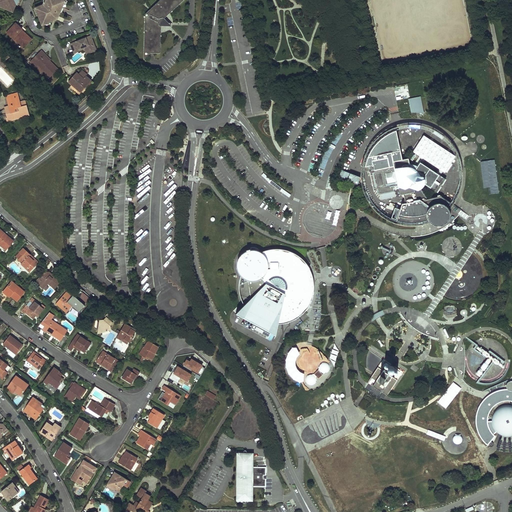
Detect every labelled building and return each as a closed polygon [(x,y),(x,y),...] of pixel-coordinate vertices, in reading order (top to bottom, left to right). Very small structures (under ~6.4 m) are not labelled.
[(0,0),(0,3),(4,5),(3,7),(12,11),(15,12),(20,0),(0,0)] [(43,0),(43,1),(45,5),(44,6),(43,5),(36,8),(43,24),(53,20),(52,16),(56,14),(57,15),(58,15),(59,15),(60,14),(59,13),(64,0),(43,0)] [(160,0),(146,14),(144,59),(151,53),(160,53),(161,25),(161,21),(164,19),(183,0),(160,0)] [(22,33),(20,31),(21,29),(22,28),(21,27),(20,28),(17,25),(17,24),(16,23),(7,32),(13,38),(12,38),(17,43),(19,41),(23,46),(30,38),(23,32),(22,33)] [(94,49),(89,38),(87,37),(68,44),(70,49),(76,46),(77,49),(81,48),(81,50),(82,51),(84,50),(87,51),(88,53),(93,51),(94,49)] [(32,39),(31,38),(30,38),(23,46),(19,41),(17,43),(23,49),(32,39)] [(10,60),(0,49),(0,60),(5,65),(10,60)] [(50,59),(41,51),(39,53),(43,57),(44,56),(49,61),(49,60),(50,59)] [(43,57),(39,53),(31,62),(38,70),(40,67),(43,70),(51,77),(58,69),(49,60),(49,61),(44,56),(43,57)] [(43,70),(42,72),(49,79),(51,77),(43,70)] [(80,94),(93,81),(82,70),(79,74),(77,72),(68,82),(80,94)] [(9,95),(7,99),(9,106),(10,109),(5,110),(8,118),(11,117),(12,119),(29,114),(26,101),(21,102),(21,104),(17,105),(14,94),(9,95)] [(421,97),(408,98),(411,113),(424,113),(421,97)] [(401,151),(397,129),(392,131),(388,133),(385,135),(382,137),(380,140),(377,142),(373,147),(371,151),(368,157),(366,163),(366,167),(369,166),(371,171),(369,171),(374,191),(378,190),(380,200),(396,196),(394,187),(398,186),(400,195),(404,195),(405,203),(402,204),(396,220),(407,222),(417,222),(421,222),(428,220),(429,222),(431,224),(433,225),(436,226),(439,227),(442,226),(445,225),(447,223),(449,220),(450,216),(450,213),(449,209),(447,207),(449,204),(450,203),(450,202),(441,196),(428,199),(420,187),(423,183),(437,192),(446,179),(420,162),(417,166),(414,164),(409,165),(408,159),(402,160),(393,162),(392,152),(401,151)] [(457,156),(424,135),(413,151),(445,173),(457,156)] [(402,160),(401,151),(392,152),(393,162),(402,160)] [(490,187),(491,194),(498,193),(494,160),(487,161),(490,187)] [(483,188),(490,187),(487,161),(480,162),(483,188)] [(290,197),(291,195),(279,186),(268,177),(258,167),(256,170),(266,180),(277,189),(290,197)] [(357,185),(359,177),(340,172),(338,179),(357,185)] [(0,246),(7,253),(15,244),(0,230),(0,246)] [(451,238),(446,240),(447,244),(443,245),(446,253),(455,250),(451,238)] [(382,245),(379,249),(388,257),(391,252),(382,245)] [(314,291),(314,285),(314,280),(313,276),(311,272),(310,268),(307,263),(305,262),(303,260),(301,257),(299,256),(296,254),(293,252),(289,251),(286,250),(283,249),(281,249),(277,249),(273,249),(268,250),(265,250),(261,252),(258,251),(256,250),(253,250),(250,250),(247,251),(245,251),(243,253),(241,255),(239,257),(239,259),(238,261),(237,265),(237,267),(238,270),(239,272),(240,274),(241,275),(240,279),(239,283),(239,286),(239,289),(240,294),(241,298),(242,302),(244,305),(235,314),(275,336),(279,324),(283,323),(286,323),(290,322),(293,320),(296,319),(301,315),(304,312),(308,308),(310,305),(312,301),(313,297),(314,294),(314,291)] [(30,274),(40,264),(25,250),(17,259),(23,265),(22,266),(30,274)] [(45,274),(37,284),(45,291),(50,286),(56,291),(62,284),(51,274),(45,274)] [(17,302),(25,293),(12,282),(3,293),(7,297),(10,293),(12,295),(10,297),(17,302)] [(74,297),(68,292),(56,306),(67,315),(68,313),(74,319),(82,309),(71,300),(74,297)] [(87,302),(90,299),(82,292),(79,295),(87,302)] [(38,316),(45,308),(42,305),(40,307),(35,303),(36,302),(33,299),(22,312),(25,315),(26,314),(33,320),(37,315),(38,316)] [(444,314),(454,317),(456,309),(446,307),(444,314)] [(405,311),(401,311),(404,316),(408,320),(413,325),(418,329),(424,332),(430,334),(438,336),(436,332),(434,328),(431,325),(426,320),(420,316),(414,313),(410,311),(405,311)] [(60,342),(67,332),(51,320),(54,316),(50,313),(41,324),(45,327),(42,330),(45,333),(46,332),(60,342)] [(114,321),(108,316),(105,319),(106,320),(105,322),(99,323),(97,337),(110,333),(110,327),(114,321)] [(412,327),(405,320),(404,322),(411,329),(412,327)] [(135,332),(124,325),(116,339),(127,346),(135,332)] [(85,354),(91,345),(77,335),(67,349),(71,352),(74,348),(79,352),(80,351),(85,354)] [(15,357),(23,346),(17,342),(17,343),(9,337),(2,345),(10,351),(9,353),(15,357)] [(151,362),(159,348),(148,341),(145,348),(144,348),(139,355),(142,356),(140,360),(146,363),(148,360),(151,362)] [(338,351),(334,343),(330,358),(334,367),(336,360),(338,351)] [(452,353),(443,353),(443,360),(441,368),(453,368),(455,368),(458,376),(463,378),(464,372),(464,369),(465,366),(465,360),(465,354),(465,351),(463,345),(463,343),(458,346),(455,353),(452,353)] [(490,351),(481,344),(478,347),(489,356),(477,373),(481,376),(494,359),(504,367),(507,363),(490,351)] [(300,354),(297,347),(293,348),(288,353),(286,360),(286,367),(289,374),(294,379),(300,382),(304,381),(304,373),(303,373),(300,372),(297,369),(296,365),(295,361),(296,357),(299,354),(300,354)] [(33,352),(27,361),(39,370),(46,361),(33,352)] [(118,362),(102,352),(96,363),(112,372),(118,362)] [(12,368),(0,359),(0,375),(1,376),(0,377),(4,379),(12,368)] [(391,364),(383,359),(378,367),(367,382),(377,389),(387,395),(397,380),(403,372),(395,366),(391,372),(389,371),(387,370),(391,364)] [(192,360),(191,363),(188,361),(185,366),(202,376),(206,369),(203,367),(192,360)] [(323,362),(321,363),(319,364),(319,367),(319,370),(320,372),(323,373),(325,373),(328,372),(329,370),(330,368),(329,365),(328,363),(326,362),(323,362)] [(178,384),(182,379),(188,382),(192,376),(178,367),(176,371),(175,370),(170,379),(178,384)] [(59,372),(54,368),(44,383),(48,386),(48,385),(56,391),(66,378),(59,373),(59,372)] [(127,371),(121,379),(130,385),(136,376),(137,377),(139,373),(133,370),(131,373),(127,371)] [(322,374),(318,370),(317,370),(314,374),(318,378),(322,374)] [(310,374),(308,375),(306,377),(305,379),(306,382),(307,384),(309,385),(312,385),(314,384),(316,382),(316,380),(316,377),(315,375),(312,374),(310,374)] [(28,386),(16,376),(6,389),(14,394),(15,392),(21,396),(28,386)] [(511,381),(510,381),(509,382),(508,383),(507,384),(507,385),(507,387),(507,388),(509,389),(502,389),(494,392),(491,393),(487,396),(481,402),(478,408),(476,414),(476,424),(478,434),(482,440),(487,445),(494,436),(493,435),(496,431),(495,430),(493,427),(492,423),(491,421),(487,421),(488,416),(489,411),(494,405),(496,404),(501,401),(508,400),(511,400),(511,381)] [(453,382),(437,402),(446,408),(462,388),(453,382)] [(86,392),(74,383),(65,397),(73,402),(76,397),(81,400),(86,392)] [(176,406),(182,397),(165,386),(162,390),(166,392),(165,394),(163,393),(158,400),(168,406),(171,403),(176,406)] [(213,400),(216,396),(208,391),(205,395),(213,400)] [(42,405),(33,398),(23,411),(36,420),(45,407),(42,405)] [(92,401),(87,409),(102,418),(104,415),(106,416),(109,411),(111,413),(115,406),(105,400),(101,407),(92,401)] [(511,405),(507,404),(503,405),(499,406),(496,409),(494,412),(492,415),(491,419),(491,421),(492,423),(493,427),(495,430),(496,431),(498,433),(501,434),(505,435),(510,435),(511,434),(511,405)] [(158,428),(166,415),(155,408),(151,416),(153,417),(149,423),(158,428)] [(90,424),(80,418),(71,434),(80,440),(90,424)] [(40,432),(52,441),(61,428),(54,423),(53,426),(47,422),(40,432)] [(151,452),(158,440),(143,430),(139,435),(141,436),(137,443),(151,452)] [(452,441),(453,442),(454,443),(456,444),(457,444),(459,444),(460,443),(461,441),(462,440),(462,438),(461,436),(460,435),(459,434),(457,434),(455,434),(454,435),(453,436),(452,438),(452,439),(452,441)] [(503,441),(500,439),(497,450),(506,452),(511,450),(511,440),(507,441),(503,441)] [(14,441),(4,448),(12,460),(22,453),(14,441)] [(72,448),(63,442),(54,456),(67,464),(70,459),(67,457),(72,448)] [(139,458),(127,451),(124,455),(123,454),(119,462),(131,470),(139,458)] [(253,454),(239,453),(239,467),(237,467),(237,486),(238,486),(238,499),(252,500),(253,486),(265,486),(266,485),(266,469),(265,467),(253,467),(253,454)] [(413,457),(417,470),(424,468),(420,455),(413,457)] [(84,460),(79,468),(78,468),(71,478),(80,483),(82,480),(87,483),(97,467),(84,460)] [(19,471),(29,485),(37,479),(30,468),(28,464),(19,471)] [(131,482),(116,472),(107,487),(113,490),(115,490),(119,492),(122,487),(126,490),(131,482)] [(12,482),(1,491),(8,500),(20,492),(12,482)] [(79,496),(84,490),(80,487),(75,493),(79,496)] [(150,496),(143,492),(144,490),(139,487),(135,494),(140,497),(137,503),(134,501),(132,505),(126,502),(120,511),(127,511),(129,509),(133,511),(138,511),(139,510),(141,511),(146,511),(152,502),(147,500),(150,496)] [(28,511),(44,511),(45,511),(43,510),(49,500),(40,495),(34,507),(32,506),(28,511)]
